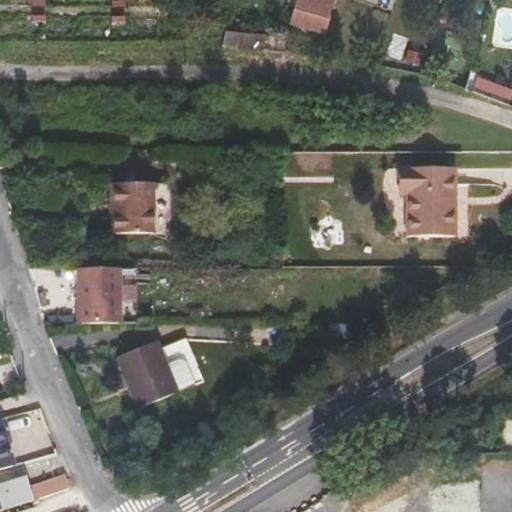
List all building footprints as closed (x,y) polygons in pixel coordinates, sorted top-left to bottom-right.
[(296,0),(289,21),(325,32),(330,14),(328,13),(332,0),(296,0)] [(265,34),(226,30),(222,47),(264,50),(265,34)] [(474,88),(511,100),(511,96),(511,89),(476,77),(474,88)] [(455,169),(398,169),(398,196),(406,196),(406,238),(456,238),(455,169)] [(115,235),(152,235),(152,184),(110,184),(110,204),(115,204),(115,215),(115,235)] [(170,235),(170,230),(170,194),(170,185),(152,184),(152,235),(170,235)] [(170,230),(180,230),(180,194),(170,194),(170,230)] [(120,269),(77,269),(77,323),(120,323),(120,269)] [(157,341),(116,358),(137,410),(204,383),(186,340),(161,350),(157,341)] [(1,432),(0,432),(0,470),(12,468),(1,432)] [(430,511),(482,511),(481,471),(463,471),(430,472),(430,511)] [(32,502),(68,488),(66,483),(63,476),(28,489),(24,478),(0,485),(0,509),(31,500),(32,502)]
